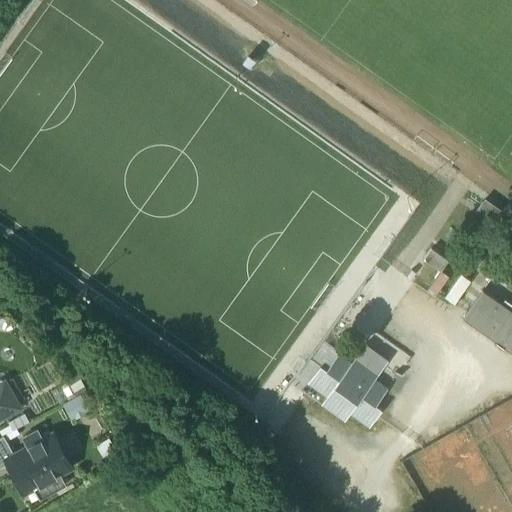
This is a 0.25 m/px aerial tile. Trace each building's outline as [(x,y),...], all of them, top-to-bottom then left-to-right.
[(511,314),(481,293),(462,321),(511,354),(511,314)] [(376,333),(368,345),(402,369),(410,358),(376,333)] [(386,363),(364,346),(354,360),(377,376),(386,363)] [(354,360),(350,365),(337,356),(325,372),(319,368),(307,385),(326,399),(321,407),(343,423),(349,415),(368,429),(381,411),(374,407),(386,390),(373,381),(377,376),(354,360)] [(68,398),(85,389),(76,373),(59,383),(68,398)] [(0,416),(19,406),(5,380),(0,383),(0,416)] [(87,409),(80,395),(63,404),(70,418),(87,409)] [(56,441),(52,433),(41,439),(36,430),(23,437),(28,446),(13,454),(5,459),(8,463),(24,492),(40,483),(52,476),(70,466),(66,458),(56,441)] [(3,435),(0,436),(0,467),(8,463),(5,459),(13,454),(3,435)] [(68,456),(59,440),(56,441),(66,458),(68,456)] [(52,476),(40,483),(43,488),(43,489),(56,482),(52,476)]
